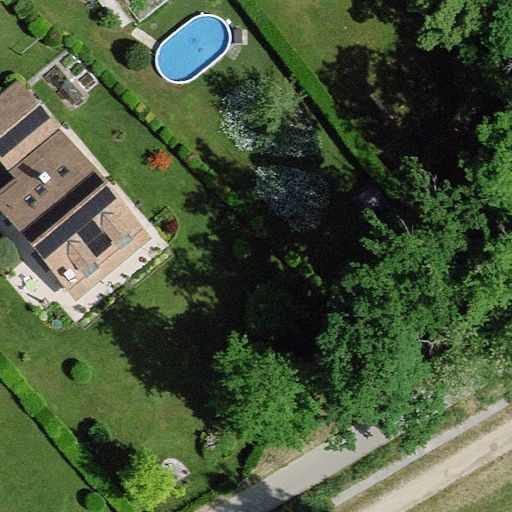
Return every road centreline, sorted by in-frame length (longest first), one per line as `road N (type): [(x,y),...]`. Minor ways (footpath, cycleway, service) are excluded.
road 1 (residential): [(511,352),(242,511)]
road 2 (track): [(511,432),(381,511)]
